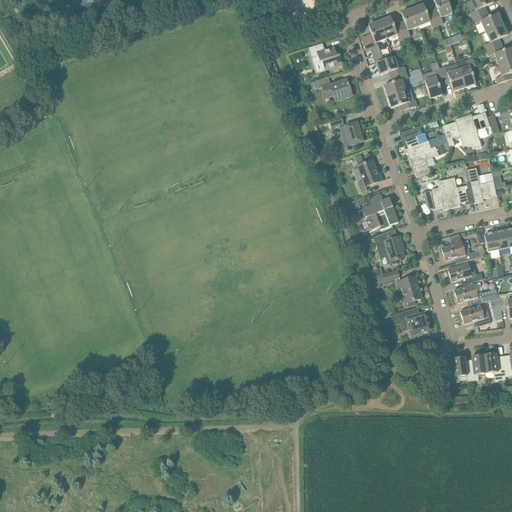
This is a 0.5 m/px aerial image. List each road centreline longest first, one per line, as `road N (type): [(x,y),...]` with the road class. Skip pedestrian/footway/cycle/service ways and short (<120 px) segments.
road 1 (residential): [(511,338),(451,342),(412,234)]
road 2 (residential): [(381,130),(343,24),(390,0)]
road 3 (residential): [(381,130),(511,89)]
